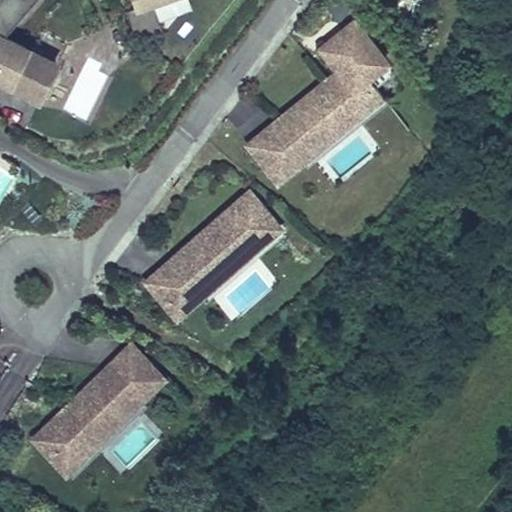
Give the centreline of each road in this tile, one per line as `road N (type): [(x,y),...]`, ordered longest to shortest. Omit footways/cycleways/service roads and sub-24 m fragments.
road 1 (track): [(181,511),(221,435),(273,373),(511,130)]
road 2 (residential): [(289,0),(110,235),(32,291)]
